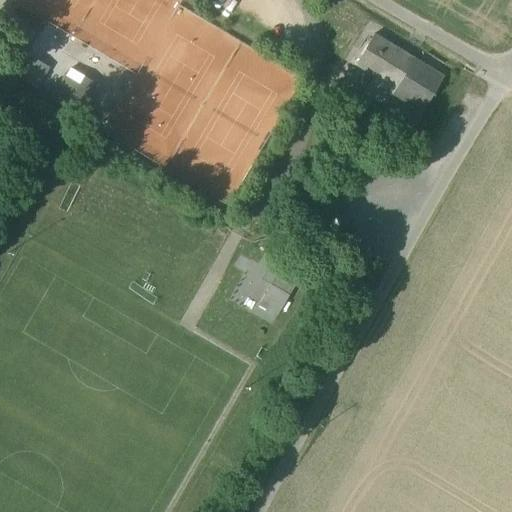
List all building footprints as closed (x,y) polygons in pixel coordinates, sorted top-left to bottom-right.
[(354,66),(373,78),(371,81),(390,93),(392,90),(394,91),(391,95),(421,114),(443,78),(413,60),(372,35),(354,66)] [(18,78),(35,88),(46,71),(29,61),(18,78)] [(69,71),(63,82),(90,98),(96,88),(69,71)] [(363,95),(384,108),(391,95),(394,91),(392,90),(390,93),(371,81),(363,95)] [(52,99),(80,115),(90,98),(63,82),(52,99)] [(281,267),(276,276),(293,286),(298,277),(281,267)] [(264,281),(271,285),(276,276),(269,272),(264,281)] [(294,287),(293,286),(276,276),(271,285),(289,296),(294,287)] [(289,296),(271,285),(259,306),(277,316),(289,296)]
